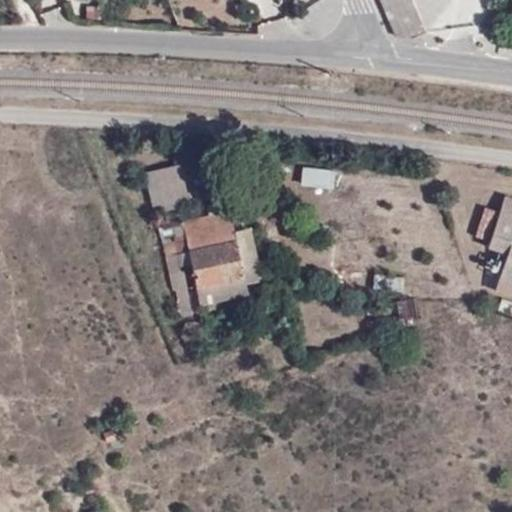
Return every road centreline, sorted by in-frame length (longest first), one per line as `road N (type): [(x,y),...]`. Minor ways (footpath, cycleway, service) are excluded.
road 1 (residential): [(0,118),(398,140),(511,159)]
road 2 (unclassified): [(381,58),(0,36)]
